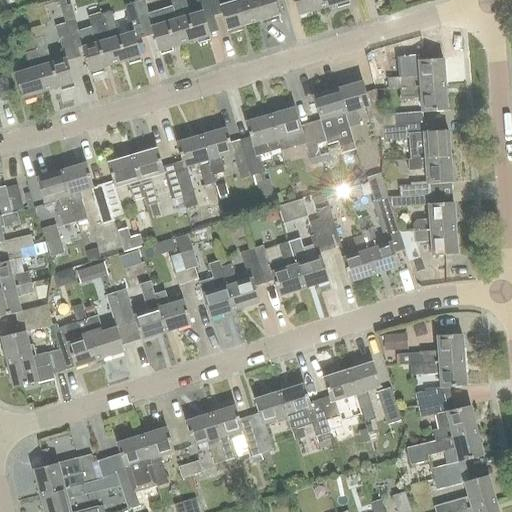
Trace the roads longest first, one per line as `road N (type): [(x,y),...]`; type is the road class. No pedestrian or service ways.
road 1 (residential): [(0,434),(418,302),(511,292)]
road 2 (residential): [(0,143),(477,0)]
road 3 (residential): [(511,269),(489,0)]
